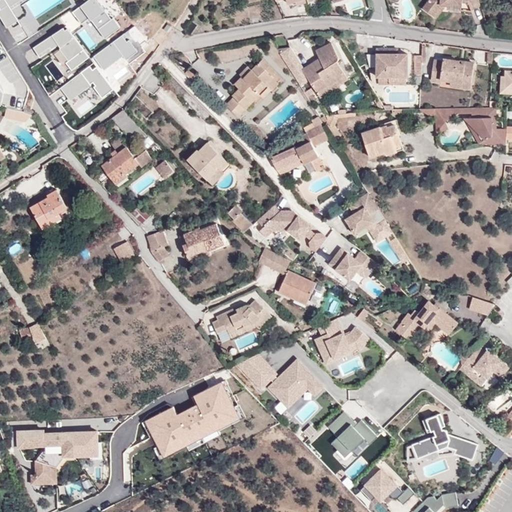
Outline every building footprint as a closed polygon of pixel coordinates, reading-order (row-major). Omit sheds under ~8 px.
[(434,16),(443,4),(447,5),(461,6),(462,2),(468,3),(471,10),(481,7),(478,0),(429,0),(430,0),(424,8),(434,16)] [(434,16),(436,18),(447,5),(443,4),(434,16)] [(319,58),(302,69),(318,93),(338,79),(340,83),(347,78),(337,62),(339,60),(333,44),(317,50),(319,58)] [(402,52),(391,52),(374,52),(374,74),(402,74),(402,52)] [(443,79),(452,80),(473,83),(476,62),(446,58),(445,61),(436,60),(434,81),(442,82),(443,79)] [(269,66),(263,59),(259,63),(266,70),(269,66)] [(268,85),(275,79),(266,70),(259,63),(252,70),(244,78),(242,77),(235,84),(239,88),(232,95),(234,97),(226,105),(238,117),(260,95),(263,98),(272,89),(268,85)] [(248,66),(240,74),(242,77),(244,78),(252,70),(248,66)] [(186,73),(192,79),(196,75),(190,68),(186,73)] [(511,93),(511,71),(504,71),(503,93),(511,93)] [(202,79),(197,74),(196,75),(192,79),(191,80),(195,85),(202,79)] [(272,90),(279,83),(275,79),(268,85),(272,89),(272,90)] [(320,97),(340,84),(340,83),(338,79),(318,93),(320,97)] [(452,87),(473,89),(473,83),(452,80),(452,87)] [(488,143),(496,144),(497,139),(507,139),(507,129),(496,129),(496,107),(493,107),(488,107),(484,107),(481,107),(477,107),(473,107),(469,108),(466,108),(466,114),(469,114),(484,140),(489,137),(488,143)] [(26,121),(34,113),(9,108),(8,117),(26,121)] [(435,108),(435,113),(436,131),(441,126),(442,131),(448,129),(445,122),(453,114),(461,114),(478,143),(480,143),(488,143),(489,137),(484,140),(469,114),(466,114),(466,108),(449,108),(435,108)] [(129,137),(140,126),(124,109),(112,118),(129,137)] [(328,123),(326,124),(329,129),(335,125),(337,119),(356,116),(355,112),(326,115),(328,123)] [(394,120),(381,124),(381,126),(382,128),(395,124),(394,120)] [(387,156),(404,150),(395,124),(382,128),(381,126),(362,132),(370,158),(386,153),(387,156)] [(296,147),(271,158),(277,170),(302,159),(304,163),(312,161),(319,157),(315,148),(329,139),(321,125),(306,133),(308,135),(297,141),(300,147),(297,149),(296,147)] [(338,143),(344,139),(335,125),(329,129),(338,143)] [(114,157),(102,165),(115,181),(126,173),(140,163),(143,167),(152,160),(146,152),(137,159),(122,138),(113,144),(117,149),(120,152),(114,157)] [(207,179),(219,167),(222,170),(229,163),(208,142),(200,151),(198,149),(188,159),(207,179)] [(317,172),(325,168),(319,157),(312,161),(317,172)] [(277,170),(279,174),(280,174),(304,163),(302,159),(277,170)] [(173,175),(165,162),(156,167),(164,180),(173,175)] [(207,179),(210,182),(222,170),(219,167),(207,179)] [(118,185),(129,177),(126,173),(115,181),(118,185)] [(53,222),(51,217),(60,212),(68,207),(57,189),(47,194),(49,197),(31,207),(43,228),(53,222)] [(371,215),(379,210),(370,194),(350,207),(354,213),(346,219),(355,234),(366,226),(374,238),(377,241),(387,235),(392,232),(385,221),(377,226),(371,215)] [(132,213),(142,224),(150,216),(140,205),(132,213)] [(228,212),(234,218),(240,212),(234,206),(228,212)] [(293,211),(280,212),(274,206),(258,223),(264,229),(261,232),(267,238),(273,232),(288,230),(301,240),(305,236),(308,239),(310,243),(309,245),(317,252),(327,238),(321,232),(315,234),(310,229),(313,226),(293,211)] [(53,222),(62,217),(60,212),(51,217),(53,222)] [(241,213),(233,221),(246,234),(254,226),(241,213)] [(208,248),(209,250),(225,243),(216,223),(201,229),(200,227),(184,234),(188,243),(184,245),(188,256),(208,248)] [(164,246),(165,245),(160,231),(148,235),(151,244),(151,251),(160,262),(170,256),(164,246)] [(387,235),(391,241),(395,238),(392,232),(387,235)] [(403,262),(408,259),(395,238),(391,241),(403,262)] [(124,244),(115,249),(122,263),(131,258),(124,244)] [(309,245),(304,252),(312,258),(317,252),(309,245)] [(284,275),(290,263),(265,250),(259,262),(284,275)] [(325,265),(330,260),(319,251),(315,257),(325,265)] [(367,271),(373,262),(359,251),(353,259),(342,251),(338,257),(334,254),(327,265),(349,280),(355,272),(358,273),(362,267),(367,271)] [(358,273),(363,277),(367,271),(362,267),(358,273)] [(296,303),(297,299),(308,304),(317,287),(289,274),(279,296),(296,303)] [(486,315),(491,303),(472,297),(468,310),(486,315)] [(294,306),(306,311),(308,304),(297,299),(296,303),(294,306)] [(407,313),(395,328),(408,339),(420,324),(429,331),(435,324),(449,336),(458,325),(439,309),(438,310),(426,300),(417,311),(415,308),(409,315),(407,313)] [(232,337),(255,326),(259,331),(261,332),(274,320),(257,305),(251,310),(249,309),(239,313),(240,315),(236,317),(233,314),(218,321),(220,324),(215,326),(219,337),(229,333),(232,337)] [(358,317),(362,321),(370,312),(365,308),(358,317)] [(357,327),(356,329),(352,334),(346,336),(345,334),(337,318),(319,327),(323,336),(316,340),(322,352),(325,350),(334,353),(336,358),(352,350),(358,347),(361,350),(371,338),(357,327)] [(35,342),(45,338),(38,323),(37,324),(30,327),(34,338),(35,342)] [(232,337),(234,342),(259,331),(255,326),(232,337)] [(20,330),(24,341),(34,338),(30,327),(20,330)] [(460,367),(482,385),(493,372),(494,356),(487,350),(486,352),(478,345),(460,367)] [(353,352),(352,350),(336,358),(334,353),(325,350),(322,352),(328,364),(353,352)] [(237,365),(247,375),(263,360),(258,355),(237,365)] [(500,377),(508,367),(494,356),(493,372),(493,371),(500,377)] [(269,388),(282,401),(291,393),(297,399),(308,389),(315,396),(324,387),(298,360),(284,373),(286,375),(283,378),(281,376),(278,379),(275,376),(277,374),(263,360),(247,375),(261,389),(271,380),(274,383),(269,388)] [(291,393),(282,401),(288,408),(289,407),(297,399),(291,393)] [(282,401),(275,408),(281,415),(288,408),(282,401)] [(365,439),(370,445),(378,437),(361,420),(355,426),(352,424),(354,422),(344,412),(328,427),(338,438),(331,444),(338,451),(345,458),(352,452),(365,439)] [(442,428),(441,426),(444,425),(439,412),(425,418),(430,430),(433,429),(435,434),(412,444),(417,458),(447,445),(455,449),(453,453),(457,454),(472,460),(478,444),(456,435),(454,439),(450,438),(450,437),(447,432),(446,428),(445,428),(444,428),(443,428),(442,428)] [(92,456),(92,444),(97,444),(97,433),(73,433),(73,438),(63,439),(63,433),(44,434),(43,430),(19,430),(19,446),(36,446),(36,441),(44,441),(44,451),(43,452),(36,460),(36,474),(38,476),(41,477),(51,477),(51,465),(64,450),(63,443),(73,443),(73,448),(81,447),(82,456),(92,456)] [(36,446),(43,452),(44,451),(44,441),(36,441),(36,446)] [(55,469),(65,456),(82,456),(81,447),(73,448),(73,443),(63,443),(64,450),(51,465),(51,477),(41,477),(38,476),(36,474),(30,474),(30,484),(55,483),(55,469)] [(417,458),(412,444),(407,446),(407,460),(407,461),(457,454),(453,453),(455,449),(447,445),(417,458)] [(345,458),(338,451),(336,452),(345,462),(353,454),(352,452),(345,458)] [(397,498),(403,504),(414,493),(408,487),(403,492),(381,470),(360,490),(371,501),(377,496),(382,491),(385,491),(388,493),(393,498),(397,498)] [(382,491),(377,496),(381,500),(388,493),(385,491),(382,491)] [(433,496),(427,498),(413,511),(435,511),(443,505),(445,507),(446,507),(447,508),(458,506),(455,492),(441,495),(436,500),(433,496)]
